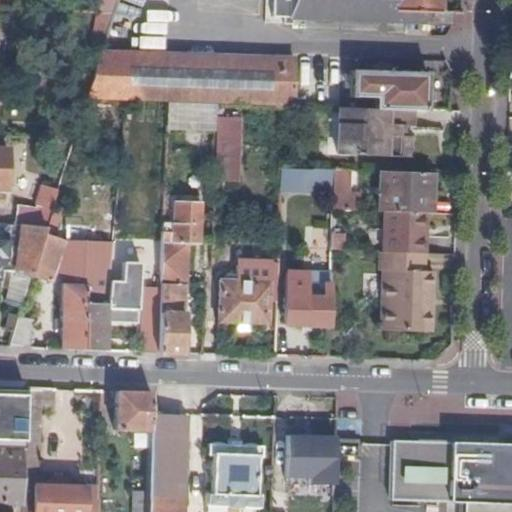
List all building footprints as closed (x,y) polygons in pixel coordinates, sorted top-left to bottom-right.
[(102,0),(102,14),(113,14),(118,0),(102,0)] [(290,0),(290,19),(326,20),(407,24),(407,26),(452,27),(452,14),(440,13),(440,0),(290,0)] [(91,44),(104,46),(113,14),(102,14),(80,13),(79,23),(95,24),(91,44)] [(173,40),(172,51),(196,52),(196,41),(173,40)] [(282,106),(293,106),(295,59),(102,53),(86,100),(179,103),(217,104),(267,106),(282,106)] [(416,110),(427,111),(428,74),(368,73),(351,72),(350,99),(375,99),(375,109),(400,110),(416,110)] [(216,131),(217,114),(217,104),(179,103),(179,130),(216,131)] [(282,106),(267,106),(267,117),(282,118),(282,106)] [(400,110),(375,109),(339,108),(338,154),(399,156),(400,135),(396,134),(396,124),(400,124),(400,110)] [(416,125),(416,110),(400,110),(400,124),(406,125),(416,125)] [(216,131),(215,183),(232,183),(232,161),(228,161),(229,133),(234,133),(234,120),(226,120),(226,114),(217,114),(216,131)] [(405,135),(406,125),(400,124),(396,124),(396,134),(400,135),(405,135)] [(400,135),(399,156),(411,157),(412,135),(405,135),(400,135)] [(332,192),(332,170),(280,169),(280,190),(332,192)] [(429,215),(431,174),(380,173),(378,213),(382,213),(425,215),(429,215)] [(37,205),(51,210),(57,192),(42,187),(37,205)] [(161,284),(184,285),(186,245),(198,246),(200,204),(175,202),(174,224),(163,224),(161,284)] [(45,231),(47,225),(51,210),(18,206),(15,227),(20,228),(45,231)] [(424,233),(425,215),(382,213),(382,229),(382,231),(385,231),(384,254),(418,255),(419,233),(424,233)] [(0,272),(0,262),(7,262),(9,226),(0,225),(0,272)] [(45,231),(30,277),(49,283),(64,235),(54,232),(55,227),(47,225),(45,231)] [(0,272),(15,272),(20,228),(15,227),(9,226),(7,262),(0,262),(0,272)] [(15,272),(30,277),(45,231),(20,228),(15,272)] [(368,253),(377,253),(384,254),(385,231),(382,231),(382,229),(369,229),(368,253)] [(330,230),(330,252),(342,252),(342,236),(336,235),(336,230),(330,230)] [(92,294),(106,294),(112,243),(94,243),(93,277),(92,294)] [(421,273),(421,255),(418,255),(384,254),(377,253),(376,273),(380,273),(378,332),(427,334),(430,273),(421,273)] [(8,304),(20,308),(30,277),(15,272),(8,304)] [(60,351),(83,352),(85,294),(87,294),(87,288),(82,287),(82,277),(82,273),(62,272),(61,280),(60,351)] [(284,327),(328,328),(329,275),(285,274),(284,327)] [(87,294),(92,294),(93,277),(82,277),(82,287),(87,288),(87,294)] [(218,325),(275,327),(276,283),(219,281),(218,325)] [(182,355),(184,285),(161,284),(160,305),(158,354),(182,355)] [(83,352),(117,353),(117,345),(106,345),(108,306),(108,294),(106,294),(92,294),(87,294),(85,294),(83,352)] [(143,354),(158,354),(160,305),(145,304),(143,354)] [(8,349),(28,350),(33,322),(17,318),(8,349)] [(25,390),(0,388),(0,503),(22,504),(25,390)] [(36,487),(39,411),(52,411),(53,390),(25,390),(22,504),(21,511),(96,511),(97,500),(84,500),(84,489),(67,488),(51,487),(36,487)] [(125,393),(115,393),(113,432),(149,433),(149,414),(150,414),(151,394),(125,393)] [(149,414),(149,433),(147,476),(145,511),(182,511),(186,415),(150,414),(149,414)] [(330,437),(286,437),(285,478),(329,480),(330,437)] [(511,511),(511,447),(390,444),(388,504),(464,506),(463,511),(511,511)] [(257,447),(213,445),(212,486),(207,486),(207,498),(261,499),(261,487),(256,487),(257,447)] [(51,480),(51,487),(67,488),(67,480),(51,480)] [(97,500),(97,489),(84,489),(84,500),(97,500)] [(21,511),(22,504),(0,503),(0,511),(21,511)]
